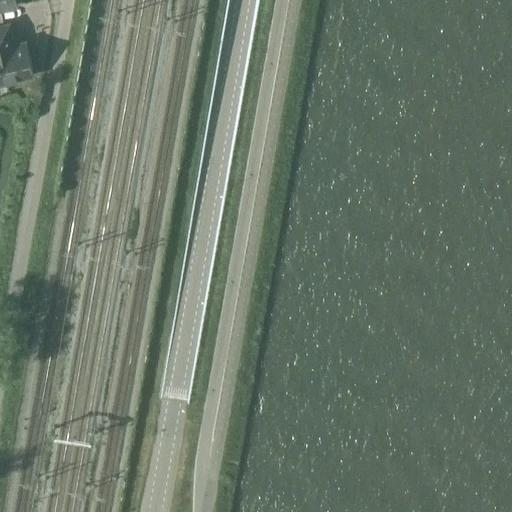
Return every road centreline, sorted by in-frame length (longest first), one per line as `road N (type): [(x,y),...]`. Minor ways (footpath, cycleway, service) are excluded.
road 1 (tertiary): [(155,511),(242,0)]
road 2 (unclassified): [(199,511),(282,0)]
road 3 (unclassified): [(0,380),(65,0)]
